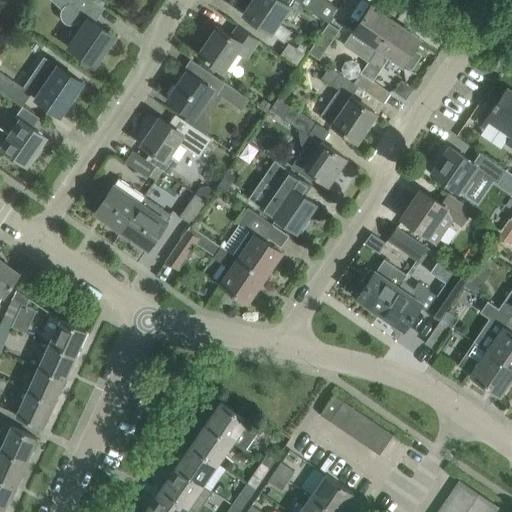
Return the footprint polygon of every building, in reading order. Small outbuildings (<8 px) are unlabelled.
[(93,0),(53,0),(62,8),(61,11),(61,13),(61,15),(63,20),(64,21),(66,23),(68,24),(70,24),(74,23),(81,28),(69,46),(94,63),(114,36),(94,22),(104,7),(93,0)] [(289,5),(281,0),(251,0),(252,0),(242,14),(270,33),(284,42),(291,31),(278,22),(289,5)] [(329,22),(338,8),(326,0),(311,0),(307,7),(329,22)] [(377,48),(395,22),(370,5),(344,44),(368,60),(377,48)] [(339,29),(329,22),(308,51),(319,58),(339,29)] [(368,60),(353,82),(353,83),(383,103),(390,92),(372,80),(389,55),(401,64),(419,38),(395,22),(377,48),(368,60)] [(247,57),(259,40),(237,25),(230,35),(217,26),(198,54),(224,71),(238,51),(247,57)] [(307,54),(289,42),(280,54),(298,66),(307,54)] [(32,73),(22,88),(32,95),(35,97),(35,98),(60,114),(82,81),(57,64),(56,66),(43,57),(32,73)] [(353,83),(353,82),(330,66),(322,77),(338,89),(320,115),(357,141),(376,113),(347,93),(353,83)] [(0,90),(5,94),(15,80),(0,70),(0,90)] [(211,87),(241,108),(248,98),(206,70),(200,79),(187,71),(167,99),(192,116),(211,87)] [(406,100),(413,88),(400,79),(393,91),(406,100)] [(494,108),(487,118),(511,134),(511,135),(508,142),(511,144),(511,161),(507,169),(506,168),(505,169),(506,170),(506,169),(511,173),(511,95),(505,91),(497,103),(494,102),(491,106),(494,108)] [(315,122),(278,97),(271,107),(284,116),(282,118),(307,135),(315,122)] [(186,136),(159,117),(151,129),(148,127),(138,141),(151,151),(146,159),(155,165),(169,175),(179,160),(169,154),(177,142),(199,157),(211,138),(193,126),(186,136)] [(45,136),(20,118),(10,134),(0,127),(0,146),(26,164),(45,136)] [(345,157),(322,141),(321,142),(311,136),(291,166),(311,180),(314,175),(327,184),(345,157)] [(493,181),(497,183),(506,170),(479,152),(472,162),(449,147),(432,172),(463,194),(479,171),(493,181)] [(155,165),(146,159),(132,150),(124,161),(147,177),(155,165)] [(308,220),(304,217),(314,203),(301,194),(309,183),(276,161),(275,160),(263,178),(275,186),(261,206),(273,214),(272,214),(286,224),(287,224),(296,230),(297,227),(301,230),(308,220)] [(493,181),(492,182),(511,195),(511,173),(506,169),(506,170),(497,183),(493,181)] [(225,191),(236,176),(228,171),(217,186),(225,191)] [(122,230),(145,196),(118,178),(95,211),(109,221),(108,225),(116,231),(120,228),(122,230)] [(420,189),(407,209),(401,217),(426,234),(424,237),(436,244),(453,219),(461,224),(470,211),(447,195),(446,196),(448,197),(442,204),(420,189)] [(196,193),(180,215),(191,223),(207,200),(196,193)] [(145,196),(122,230),(148,247),(170,213),(145,196)] [(262,239),(272,224),(248,207),(237,222),(249,231),(242,241),(246,244),(237,257),(265,276),(281,252),(262,239)] [(237,257),(221,246),(191,226),(188,230),(186,229),(166,260),(177,268),(195,242),(214,255),(213,257),(225,266),(216,279),(247,301),(265,276),(237,257)] [(396,226),(387,239),(417,259),(426,246),(396,226)] [(496,241),(489,251),(495,255),(502,246),(496,241)] [(366,284),(357,296),(381,312),(397,288),(396,287),(401,280),(406,274),(383,258),(374,272),(370,269),(361,281),(366,284)] [(0,293),(3,296),(19,272),(0,259),(0,293)] [(464,285),(470,276),(448,261),(438,275),(446,281),(436,295),(417,282),(408,295),(397,288),(381,312),(403,328),(419,305),(440,320),(441,318),(464,285)] [(12,297),(4,314),(15,319),(22,304),(26,305),(29,298),(17,290),(16,289),(13,297),(12,297)] [(511,291),(500,309),(510,316),(511,317),(511,291)] [(511,317),(510,316),(505,324),(503,323),(487,348),(511,365),(511,317)] [(435,349),(446,333),(452,325),(441,318),(440,320),(425,342),(435,349)] [(49,343),(75,355),(86,331),(60,319),(49,343)] [(1,321),(0,323),(0,341),(4,343),(12,326),(1,321)] [(64,379),(75,355),(49,343),(38,367),(64,379)] [(500,394),(511,375),(511,365),(487,348),(477,362),(468,355),(460,367),(500,394)] [(53,402),(64,379),(38,367),(27,391),(53,402)] [(42,426),(53,402),(27,391),(16,414),(42,426)] [(330,421),(343,400),(333,394),(320,414),(330,421)] [(339,427),(352,407),(343,400),(330,421),(339,427)] [(231,442),(231,441),(245,450),(260,428),(220,401),(205,424),(231,442)] [(349,434),(362,414),(352,407),(339,427),(349,434)] [(359,441),(373,421),(362,414),(349,434),(359,441)] [(369,448),(382,427),(373,421),(359,441),(369,448)] [(216,463),(231,442),(205,424),(190,445),(216,463)] [(0,449),(26,461),(37,437),(11,425),(0,448),(0,449)] [(379,454),(393,435),(382,427),(369,448),(379,454)] [(201,485),(216,463),(190,445),(175,467),(201,485)] [(0,478),(15,485),(26,461),(0,449),(0,478)] [(269,468),(278,455),(270,449),(261,462),(269,468)] [(274,471),(288,480),(294,471),(281,461),(274,471)] [(255,490),(269,468),(261,462),(246,484),(255,490)] [(187,506),(188,504),(201,485),(175,467),(161,488),(187,506)] [(282,489),(288,480),(274,471),(268,480),(282,489)] [(335,511),(339,511),(353,492),(325,473),(310,495),(335,511)] [(0,507),(3,509),(15,485),(0,478),(0,507)] [(471,505),(479,494),(459,480),(451,491),(471,505)] [(198,511),(188,504),(187,506),(161,488),(146,509),(150,511),(198,511)] [(460,511),(466,511),(471,505),(451,491),(444,501),(460,511)] [(231,505),(240,511),(249,499),(240,492),(231,505)] [(481,511),(494,511),(498,507),(479,494),(471,505),(481,511)] [(335,511),(310,495),(298,511),(335,511)] [(439,511),(460,511),(444,501),(437,511),(439,511)]
